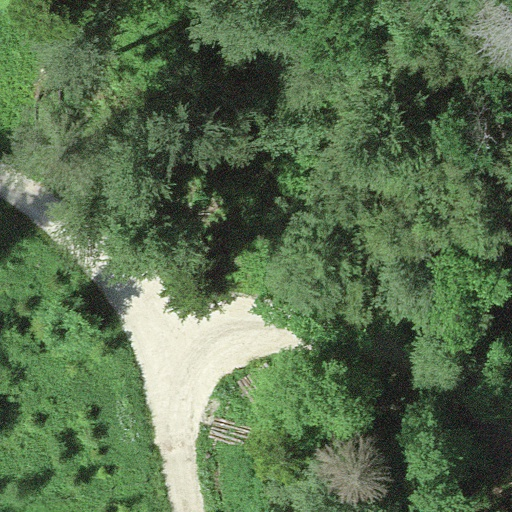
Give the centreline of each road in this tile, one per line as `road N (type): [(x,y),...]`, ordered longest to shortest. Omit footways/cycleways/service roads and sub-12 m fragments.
road 1 (track): [(0,180),(122,287),(155,359),(190,511)]
road 2 (track): [(511,389),(232,308),(186,304),(141,325)]
